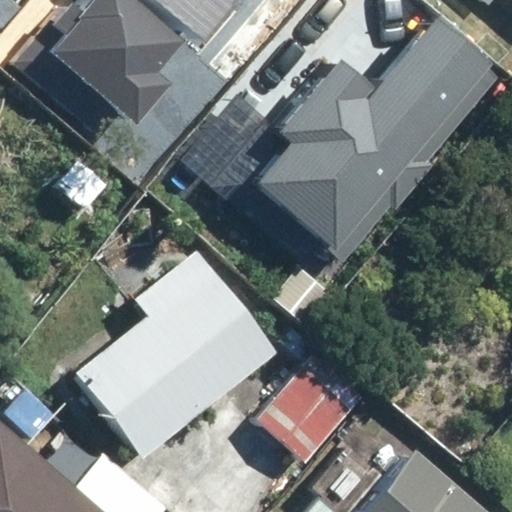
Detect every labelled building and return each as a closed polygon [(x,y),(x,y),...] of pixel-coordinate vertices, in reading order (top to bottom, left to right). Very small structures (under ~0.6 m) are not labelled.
[(0,0),(0,18),(16,0),(0,0)] [(129,0),(74,0),(24,67),(74,103),(90,82),(142,120),(172,80),(160,71),(184,40),(129,0)] [(148,0),(197,41),(231,0),(148,0)] [(344,0),(388,36),(417,0),(344,0)] [(321,67),(235,169),(324,243),(487,48),(431,1),(354,93),(321,67)] [(71,368),(135,454),(268,355),(204,269),(71,368)] [(295,374),(252,420),(296,460),(338,415),(295,374)] [(103,511),(0,421),(0,511),(103,511)] [(359,511),(331,511),(316,498),(303,511),(481,511),(412,451),(359,511)]
